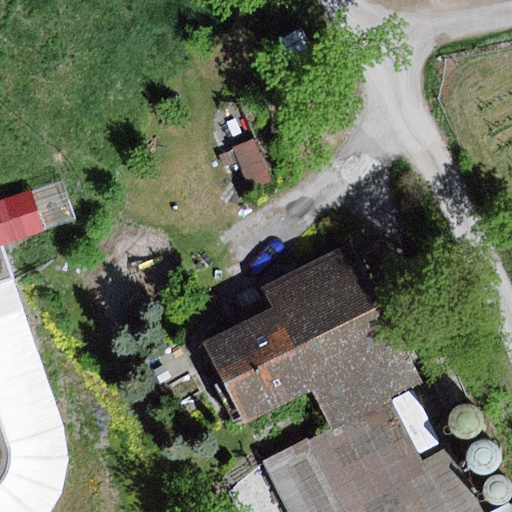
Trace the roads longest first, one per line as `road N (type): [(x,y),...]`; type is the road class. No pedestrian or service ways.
road 1 (unknown): [(413,128),(306,225),(252,253),(57,299)]
road 2 (track): [(511,324),(375,55)]
road 3 (track): [(375,55),(511,18)]
